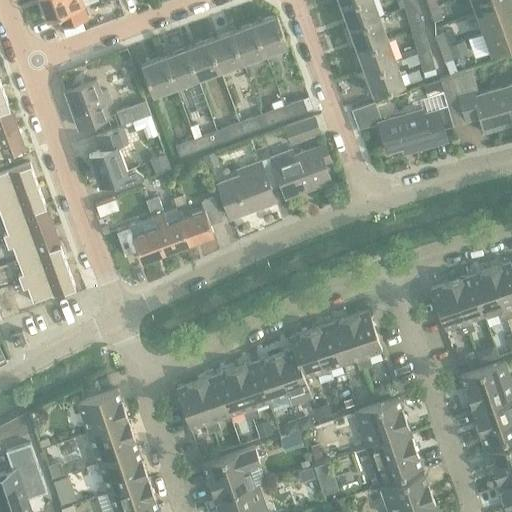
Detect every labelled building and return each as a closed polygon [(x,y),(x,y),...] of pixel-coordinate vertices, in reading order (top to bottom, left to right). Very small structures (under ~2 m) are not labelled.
[(81,0),(39,0),(47,20),(57,16),(61,28),(87,18),(83,6),(84,6),(81,0)] [(373,0),(353,0),(341,5),(349,27),(379,16),(373,0)] [(426,0),(430,8),(437,6),(435,0),(426,0)] [(511,0),(471,0),(476,13),(511,0)] [(511,0),(476,13),(483,32),(511,21),(511,0)] [(416,3),(404,7),(410,26),(421,22),(416,3)] [(437,6),(430,8),(435,22),(442,19),(437,6)] [(277,14),(254,23),(264,52),(287,44),(277,14)] [(379,16),(349,27),(357,49),(387,39),(379,16)] [(511,21),(483,32),(490,53),(511,44),(511,21)] [(254,23),(231,31),(242,61),(264,52),(254,23)] [(412,33),(417,52),(429,49),(424,30),(412,33)] [(231,31),(209,39),(220,69),(242,61),(231,31)] [(435,35),(440,48),(448,45),(443,32),(435,35)] [(209,39),(187,47),(197,77),(220,69),(209,39)] [(387,39),(357,49),(366,72),(396,61),(387,39)] [(463,41),(448,46),(452,59),(468,53),(463,41)] [(448,45),(440,48),(445,61),(452,59),(448,46),(448,45)] [(187,47),(164,55),(175,85),(197,77),(187,47)] [(429,49),(417,52),(423,71),(435,68),(429,49)] [(175,85),(164,55),(141,64),(152,94),(175,85)] [(396,61),(366,72),(374,95),(404,84),(396,61)] [(96,80),(66,91),(79,127),(109,117),(105,105),(112,102),(107,90),(100,92),(96,80)] [(440,80),(425,86),(428,95),(443,90),(440,80)] [(484,130),(509,123),(507,116),(511,115),(511,84),(475,96),(473,90),(458,94),(466,121),(480,117),(484,130)] [(2,86),(0,86),(0,109),(9,106),(2,86)] [(303,99),(284,105),(288,117),(307,110),(303,99)] [(150,113),(146,100),(117,111),(122,124),(150,113)] [(376,101),(353,109),(360,127),(378,122),(387,151),(418,142),(420,147),(447,139),(444,129),(439,111),(424,115),(422,109),(383,121),(376,101)] [(288,117),(284,105),(265,112),(269,124),(288,117)] [(9,106),(0,109),(0,132),(17,126),(9,106)] [(258,115),(239,122),(243,133),(262,126),(258,115)] [(314,116),(285,126),(291,143),(320,133),(314,116)] [(243,133),(239,122),(220,129),(224,140),(243,133)] [(17,126),(0,132),(0,156),(25,148),(17,126)] [(115,190),(145,179),(143,175),(135,169),(127,172),(117,145),(127,142),(122,127),(96,137),(101,150),(89,154),(99,183),(110,179),(111,178),(115,190)] [(213,131),(194,138),(199,149),(217,142),(213,131)] [(199,149),(194,138),(176,145),(180,156),(199,149)] [(285,158),(274,162),(273,162),(281,184),(286,196),(330,180),(323,161),(330,159),(325,144),(294,155),(293,154),(284,157),(285,158)] [(262,148),(255,150),(259,161),(270,157),(267,150),(262,148)] [(215,152),(203,156),(204,158),(207,168),(207,167),(219,163),(215,152)] [(165,154),(151,159),(157,175),(171,170),(165,154)] [(270,157),(259,161),(261,167),(218,183),(230,217),(275,200),(270,188),(281,184),(273,162),(274,162),(272,156),(270,157)] [(0,197),(38,184),(30,163),(0,173),(0,197)] [(38,184),(0,197),(0,211),(3,220),(45,204),(38,184)] [(183,194),(173,198),(176,207),(186,203),(183,194)] [(146,200),(156,226),(165,251),(189,242),(180,217),(168,222),(158,196),(146,200)] [(204,209),(180,217),(189,242),(214,233),(210,224),(222,219),(214,197),(202,201),(204,209)] [(45,204),(3,220),(8,233),(3,235),(6,242),(53,224),(45,204)] [(53,224),(6,242),(8,248),(13,247),(18,260),(60,245),(53,224)] [(156,226),(132,235),(128,225),(116,229),(125,255),(137,250),(141,260),(165,251),(156,226)] [(60,245),(18,260),(23,274),(18,276),(20,282),(67,265),(60,245)] [(511,266),(510,261),(490,268),(507,318),(511,316),(511,312),(510,306),(511,305),(511,266)] [(67,265),(20,282),(23,289),(28,287),(33,302),(75,286),(67,265)] [(490,268),(471,275),(484,315),(497,310),(501,321),(507,318),(490,268)] [(471,275),(451,281),(468,332),(475,330),(471,319),(484,315),(471,275)] [(468,332),(451,281),(431,288),(444,328),(458,323),(462,334),(468,332)] [(369,310),(348,317),(365,367),(372,365),(368,354),(382,349),(369,310)] [(348,317),(329,323),(342,363),(355,358),(359,369),(365,367),(348,317)] [(329,323),(310,330),(327,380),(333,378),(329,367),(342,363),(329,323)] [(22,330),(10,334),(14,346),(26,341),(22,330)] [(289,337),(293,348),(294,348),(304,376),(317,372),(320,382),(327,380),(310,330),(289,337)] [(293,348),(274,354),(291,405),(312,398),(304,376),(294,348),(293,348)] [(274,354),(255,361),(268,401),(272,411),(291,405),(274,354)] [(255,361),(236,368),(253,418),(259,416),(256,405),(268,401),(255,361)] [(461,375),(472,410),(511,396),(511,384),(504,361),(461,375)] [(236,368),(216,374),(230,414),(243,409),(246,420),(253,418),(236,368)] [(216,374),(197,381),(214,431),(220,429),(217,418),(230,414),(216,374)] [(214,431),(197,381),(177,388),(190,427),(204,423),(208,433),(214,431)] [(78,402),(89,433),(128,419),(118,389),(78,402)] [(511,396),(472,410),(485,446),(511,436),(511,396)] [(355,411),(367,446),(410,432),(398,397),(355,411)] [(328,403),(314,408),(318,418),(331,413),(328,403)] [(310,414),(297,419),(300,430),(314,425),(310,414)] [(128,419),(89,433),(99,462),(138,449),(128,419)] [(287,422),(284,428),(287,435),(300,430),(296,419),(287,422)] [(268,420),(255,425),(260,437),(272,433),(268,420)] [(410,432),(367,446),(379,481),(422,467),(410,432)] [(511,442),(486,451),(498,486),(511,481),(511,442)] [(318,444),(311,446),(315,460),(322,457),(318,444)] [(202,463),(214,498),(258,484),(251,464),(260,461),(255,445),(202,463)] [(138,449),(99,462),(109,492),(148,478),(138,449)] [(19,488),(0,494),(0,511),(46,511),(54,510),(37,461),(12,469),(19,488)] [(60,462),(49,466),(52,476),(63,472),(60,462)] [(326,462),(314,466),(318,477),(329,473),(326,462)] [(311,467),(299,471),(303,481),(315,477),(311,467)] [(381,487),(389,511),(422,511),(436,507),(424,472),(381,487)] [(69,476),(53,481),(61,505),(77,499),(69,476)] [(148,478),(109,492),(115,511),(146,511),(158,508),(148,478)] [(511,511),(511,481),(498,486),(507,511),(511,511)] [(267,511),(258,484),(214,498),(219,511),(267,511)]
